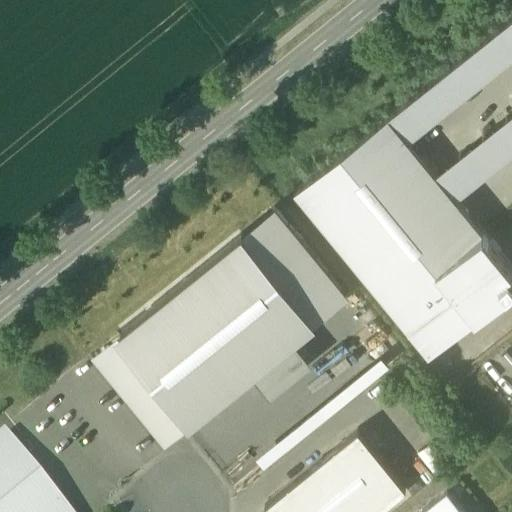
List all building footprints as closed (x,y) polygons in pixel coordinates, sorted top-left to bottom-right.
[(511,13),(386,115),(407,140),(511,54),(511,13)] [(511,110),(434,174),(455,199),(511,152),(511,110)] [(407,140),(386,115),(293,190),(428,356),(474,318),(434,269),(481,231),(455,199),(434,174),(407,140)] [(241,233),(309,318),(343,291),(274,206),(241,233)] [(434,269),(474,318),(511,287),(511,269),(481,231),(434,269)] [(120,331),(188,416),(250,366),(288,335),(309,318),(241,233),(120,331)] [(188,416),(120,331),(97,350),(165,435),(188,416)] [(288,335),(250,366),(258,376),(278,378),(294,365),(296,345),(288,335)] [(308,360),(296,345),(294,365),(278,378),(258,376),(270,391),(308,360)] [(356,428),(263,504),(269,511),(375,511),(405,488),(356,428)] [(0,439),(0,511),(68,511),(6,435),(0,439)] [(419,511),(464,511),(447,490),(419,511)]
